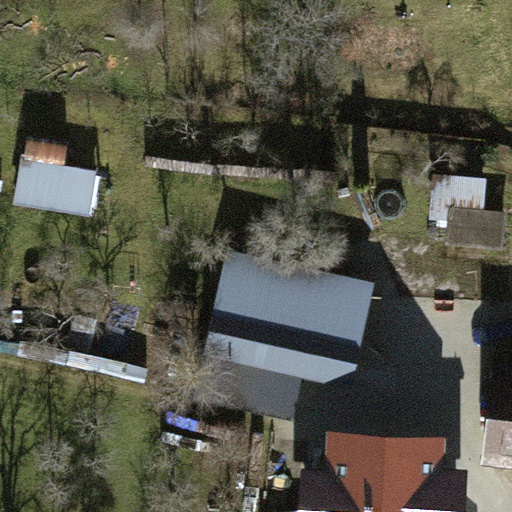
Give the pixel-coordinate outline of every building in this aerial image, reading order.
[(31,159),(26,205),(104,214),(109,167),(31,159)] [(511,242),(511,207),(494,207),(495,175),(449,174),(447,240),(511,242)] [(229,243),(199,388),(300,410),(308,375),(361,386),(385,276),(229,243)] [(511,363),(507,363),(500,464),(511,464),(511,363)] [(470,439),(352,434),(350,467),(325,466),(323,511),(495,511),(497,471),(469,470),(470,439)]
